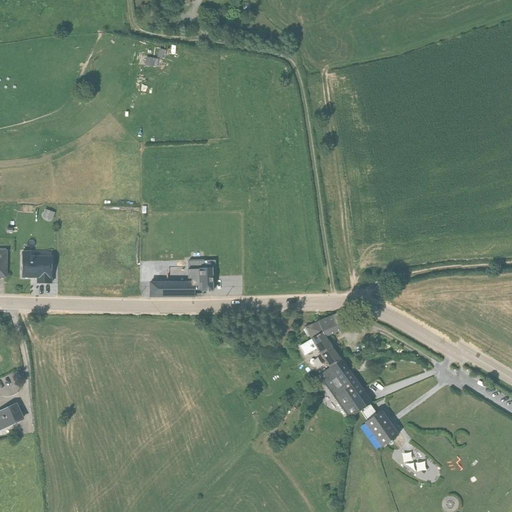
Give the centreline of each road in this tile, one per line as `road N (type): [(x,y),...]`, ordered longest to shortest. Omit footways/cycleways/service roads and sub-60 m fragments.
road 1 (tertiary): [(0,302),(357,299),(511,383)]
road 2 (track): [(357,299),(411,272),(511,259)]
